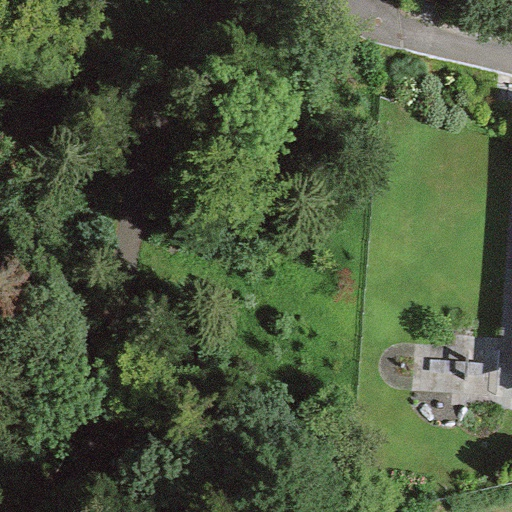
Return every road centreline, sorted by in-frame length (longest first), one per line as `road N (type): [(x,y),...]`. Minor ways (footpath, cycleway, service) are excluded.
road 1 (residential): [(269,0),(203,5),(177,22),(120,111),(82,484),(70,511)]
road 2 (residential): [(511,56),(278,0)]
